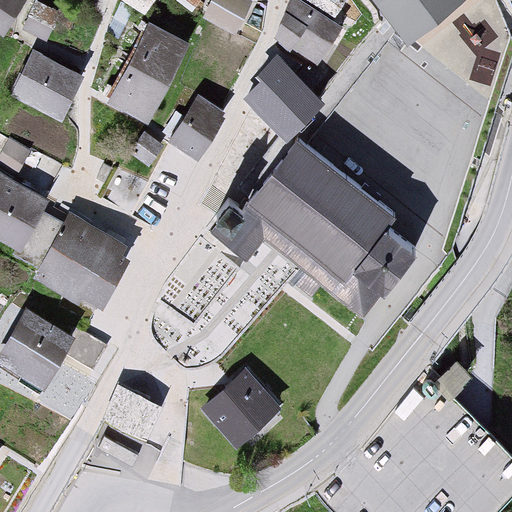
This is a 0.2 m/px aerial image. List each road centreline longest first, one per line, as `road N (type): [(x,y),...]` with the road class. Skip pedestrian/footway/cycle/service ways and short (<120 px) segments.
road 1 (residential): [(41,511),(133,336),(279,0)]
road 2 (tertiary): [(511,163),(482,250),(341,433),(229,511)]
